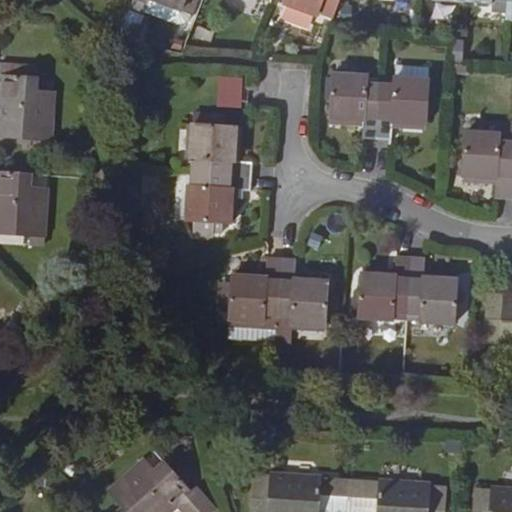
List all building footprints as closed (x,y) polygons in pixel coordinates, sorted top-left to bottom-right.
[(147,4),(179,17),(186,0),(145,0),(148,1),(147,4)] [(186,0),(179,17),(194,23),(203,0),(186,0)] [(273,0),(273,2),(284,7),(284,10),(315,22),(319,14),(333,20),(340,0),(273,0)] [(419,0),(419,2),(434,3),(434,8),(461,9),(461,0),(419,0)] [(461,0),(461,9),(490,11),(491,7),(504,7),(504,0),(461,0)] [(363,138),(375,139),(379,81),(368,80),(368,76),(334,74),(331,116),(364,120),(364,126),(363,138)] [(379,81),(375,139),(390,142),(391,128),(392,122),(425,124),(428,81),(394,79),(393,81),(379,81)] [(0,142),(43,146),(46,97),(22,96),(22,85),(0,82),(0,142)] [(330,125),(364,126),(364,120),(331,116),(330,125)] [(203,133),(221,134),(222,122),(204,120),(203,133)] [(392,122),(391,128),(424,131),(425,124),(392,122)] [(495,145),(508,145),(510,130),(496,129),(495,141),(495,145)] [(191,180),(248,185),(249,170),(236,169),(231,169),(233,135),(203,133),(192,132),(189,167),(192,167),(191,180)] [(231,169),(236,169),(239,136),(233,135),(231,169)] [(492,202),(505,203),(508,145),(495,145),(495,141),(463,139),(460,182),(493,185),(492,202)] [(0,239),(39,241),(42,193),(19,191),(20,180),(0,178),(0,239)] [(247,199),(248,185),(191,180),(190,191),(187,191),(184,228),(217,230),(225,230),(229,198),(235,198),(247,199)] [(460,182),(459,189),(492,192),(493,185),(460,182)] [(232,231),(235,198),(229,198),(225,230),(232,231)] [(217,230),(191,228),(190,239),(204,240),(216,240),(217,230)] [(402,322),(407,264),(393,263),(392,276),(391,282),(360,280),(358,300),(356,322),(388,324),(388,322),(402,322)] [(421,265),(407,264),(402,322),(417,323),(417,327),(449,330),(453,287),(420,284),(421,278),(421,265)] [(272,327),(276,270),(264,268),(263,282),(263,286),(229,284),(226,326),(260,329),(260,326),(272,327)] [(293,271),(276,270),(272,327),(286,327),(286,331),(321,334),(324,292),(291,290),(292,283),(293,271)] [(391,282),(392,276),(360,273),(360,280),(391,282)] [(420,284),(453,287),(453,280),(421,278),(420,284)] [(324,286),(292,283),(291,290),(324,292),(324,286)] [(511,305),(487,303),(484,350),(499,351),(498,354),(511,355),(511,305)] [(142,465),(105,497),(118,511),(175,511),(176,511),(208,511),(192,493),(188,497),(168,474),(158,483),(142,465)] [(345,511),(347,490),(316,488),(317,484),(267,481),(266,485),(250,484),(248,511),(345,511)] [(347,490),(345,511),(439,511),(440,496),(424,495),(424,491),(378,488),(377,492),(347,490)] [(468,511),(511,511),(511,497),(487,495),(486,498),(469,498),(468,511)]
